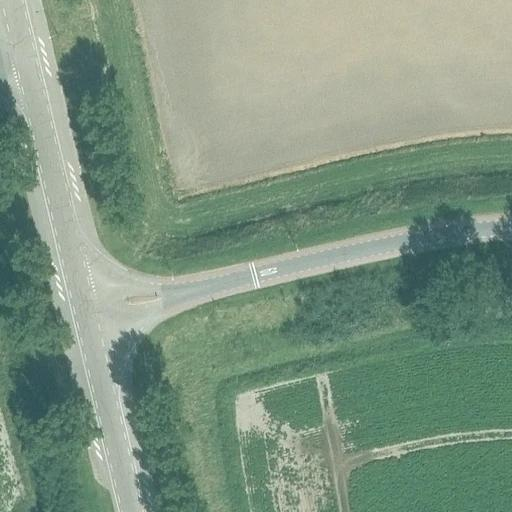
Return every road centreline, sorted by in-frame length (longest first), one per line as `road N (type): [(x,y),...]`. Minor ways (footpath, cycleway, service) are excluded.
road 1 (secondary): [(511,225),(85,311)]
road 2 (secondary): [(85,311),(27,49)]
road 3 (tertiary): [(133,511),(85,311)]
